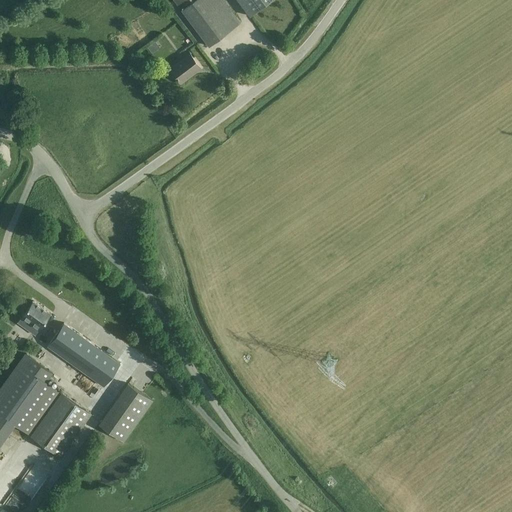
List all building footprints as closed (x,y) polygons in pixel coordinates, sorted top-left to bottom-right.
[(241,23),(223,0),(174,0),(209,46),(241,23)] [(236,0),(250,18),(274,0),(236,0)] [(287,25),(293,19),(289,15),(283,21),(287,25)] [(266,21),(272,29),(278,24),(272,16),(266,21)] [(242,34),(236,40),(240,44),(247,39),(242,34)] [(184,54),(186,56),(170,68),(180,83),(200,67),(188,51),(184,54)] [(35,334),(51,313),(33,300),(17,321),(35,334)] [(63,322),(47,345),(103,385),(119,362),(95,344),(64,322),(63,322)] [(0,443),(15,424),(59,456),(90,412),(46,381),(52,372),(46,368),(26,353),(0,389),(0,443)] [(152,400),(142,393),(128,383),(99,423),(123,441),(152,400)] [(30,459),(6,494),(20,503),(28,492),(25,490),(41,466),(30,459)]
